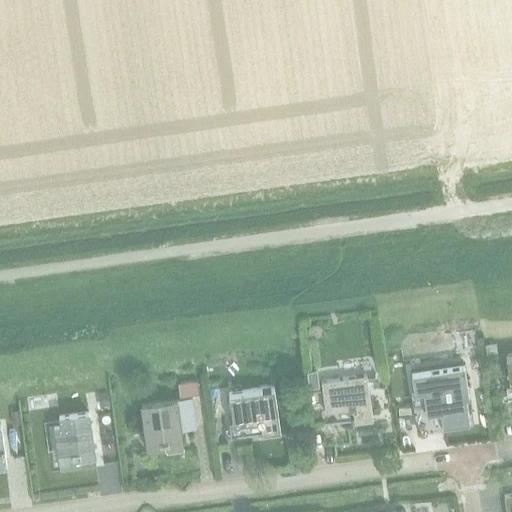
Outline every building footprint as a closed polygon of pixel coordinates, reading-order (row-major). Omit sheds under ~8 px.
[(493,344),(485,345),(486,354),(494,353),(493,344)] [(412,371),(416,402),(425,401),(427,411),(440,409),(442,423),(468,420),(464,395),(467,395),(463,364),(412,371)] [(305,371),(307,383),(314,382),(313,370),(305,371)] [(366,374),(321,380),(325,410),(352,407),(354,419),(372,417),(366,374)] [(197,379),(178,382),(180,395),(199,392),(197,379)] [(273,386),(228,393),(232,423),(260,419),(261,431),(279,429),(273,386)] [(106,392),(97,393),(98,404),(107,403),(106,392)] [(177,400),(140,405),(146,446),(166,443),(166,446),(183,444),(181,430),(196,427),(192,397),(177,400)] [(10,410),(12,424),(21,422),(19,409),(10,410)] [(96,413),(98,424),(110,422),(108,411),(96,413)] [(53,426),(58,458),(94,453),(88,412),(59,416),(60,425),(53,426)] [(298,437),(286,438),(289,459),(301,457),(298,437)]
